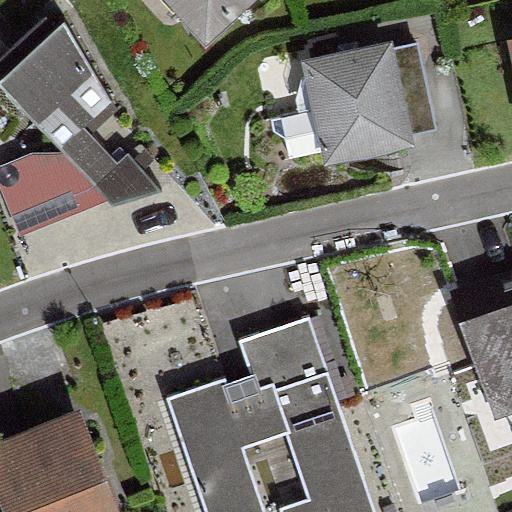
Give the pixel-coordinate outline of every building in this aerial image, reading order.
[(218,15),(234,0),(172,0),(185,13),(179,19),(200,42),(223,21),(218,15)] [(57,17),(0,69),(0,84),(108,203),(155,188),(122,152),(112,161),(77,124),(105,99),(57,17)] [(268,130),(280,137),(284,157),(324,148),(325,152),(399,136),(387,80),(417,74),(411,44),(381,51),(380,48),(306,64),(315,108),(266,119),(268,130)] [(511,274),(453,295),(488,394),(511,385),(511,274)] [(282,382),(196,411),(230,511),(295,511),(277,458),(308,447),(330,511),(328,511),(393,511),(334,336),(273,356),(282,382)] [(98,511),(66,427),(0,452),(0,465),(18,511),(98,511)]
